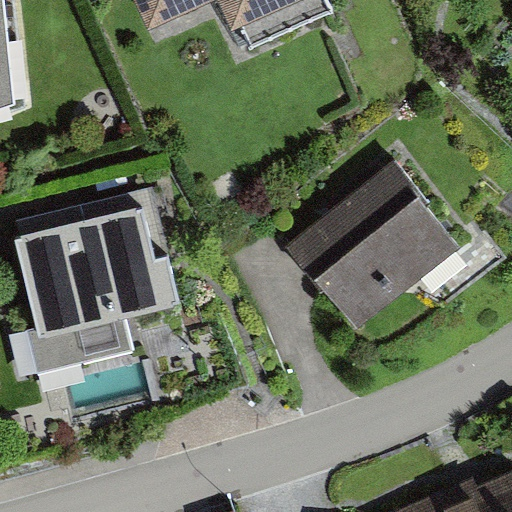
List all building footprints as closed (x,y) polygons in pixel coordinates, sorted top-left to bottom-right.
[(10,0),(0,0),(0,94),(21,92),(10,0)] [(336,0),(148,0),(157,19),(201,0),(222,0),(247,57),(343,15),(336,0)] [(406,165),(296,245),(357,327),(466,246),(406,165)] [(160,208),(22,233),(42,339),(180,315),(160,208)] [(449,487),(384,511),(511,511),(511,477),(454,500),(449,487)]
